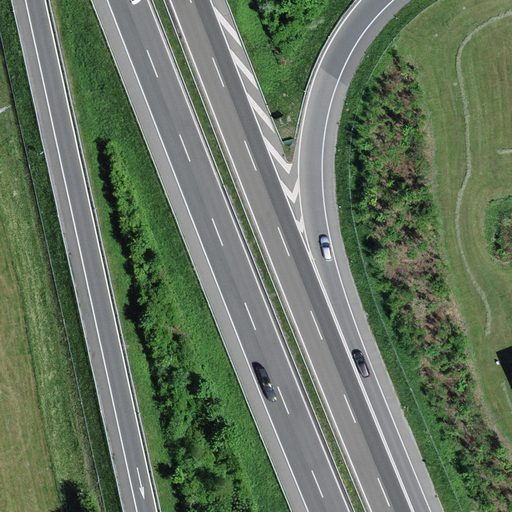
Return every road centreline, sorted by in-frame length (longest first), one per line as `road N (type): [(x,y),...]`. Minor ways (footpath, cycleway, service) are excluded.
road 1 (motorway): [(393,511),(191,0)]
road 2 (motorway): [(130,0),(330,511)]
road 3 (motorway): [(423,511),(328,267),(310,172),(326,79),(348,34),(378,0)]
road 4 (motorway): [(37,0),(147,511)]
